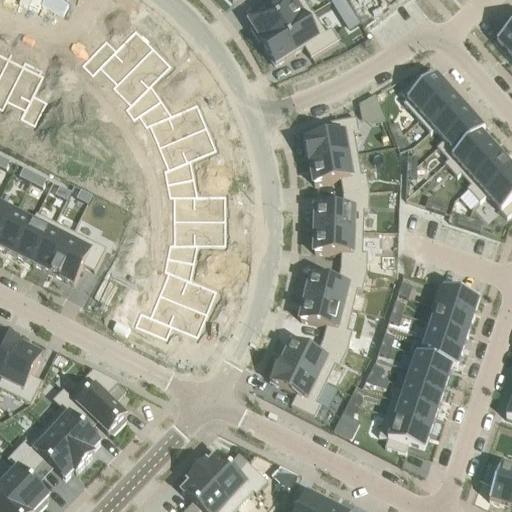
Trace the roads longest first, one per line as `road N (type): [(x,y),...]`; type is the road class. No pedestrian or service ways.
road 1 (residential): [(511,114),(437,28),(360,82),(254,124)]
road 2 (tertiary): [(208,402),(231,365),(263,272),(269,220),(254,124)]
road 3 (residential): [(208,402),(440,511)]
road 4 (residential): [(511,286),(440,511)]
road 5 (residential): [(208,402),(0,296)]
road 6 (tertiary): [(254,124),(216,50),(165,0)]
road 7 (tertiary): [(106,511),(208,402)]
